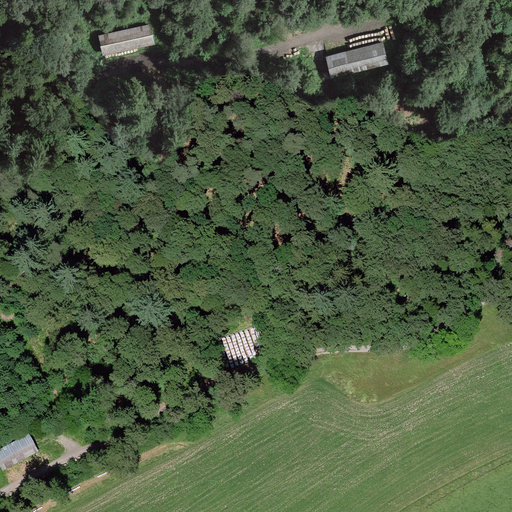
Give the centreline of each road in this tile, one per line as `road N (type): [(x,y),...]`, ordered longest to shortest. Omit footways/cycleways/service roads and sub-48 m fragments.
road 1 (track): [(0,492),(219,380),(325,350),(409,344),(511,280)]
road 2 (track): [(0,114),(28,111),(120,67),(242,56),(430,0)]
